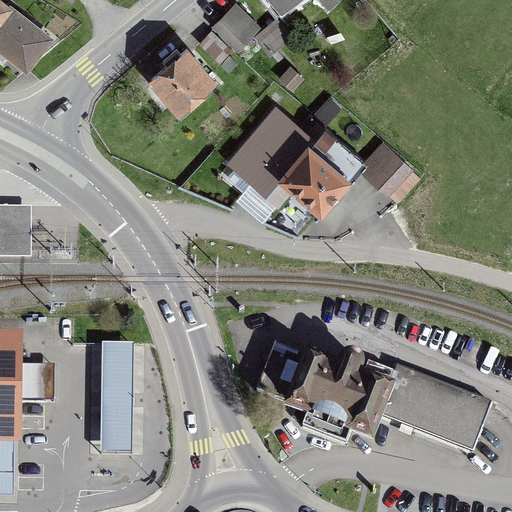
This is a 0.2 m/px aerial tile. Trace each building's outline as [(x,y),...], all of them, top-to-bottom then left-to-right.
[(0,0),(0,23),(12,8),(0,0)] [(258,27),(236,4),(214,26),(237,48),(258,27)] [(49,38),(12,8),(0,23),(0,48),(26,69),(49,38)] [(255,36),(270,53),(290,36),(276,18),(255,36)] [(232,50),(211,30),(199,43),(220,62),(232,50)] [(163,60),(167,64),(151,78),(178,109),(213,80),(186,48),(180,53),(176,48),(163,60)] [(269,193),(279,181),(278,181),(313,140),(275,108),(231,161),(269,193)] [(278,181),(279,181),(283,177),(321,209),(363,159),(325,126),(313,140),(278,181)] [(387,192),(410,168),(383,144),(360,167),(387,192)] [(0,257),(29,257),(29,251),(0,250),(0,214),(29,215),(29,212),(0,211),(0,257)] [(29,215),(0,214),(0,250),(29,251),(29,215)] [(17,344),(0,343),(0,434),(16,435),(17,344)] [(366,371),(361,369),(360,362),(354,358),(349,358),(344,360),(339,369),(275,344),(257,391),(309,411),(302,427),(346,444),(352,428),(370,435),(378,415),(473,453),(492,404),(397,367),(393,376),(369,366),(366,371)] [(101,452),(131,452),(133,363),(133,350),(102,349),(102,362),(101,452)] [(14,442),(0,442),(0,502),(14,503),(14,442)]
